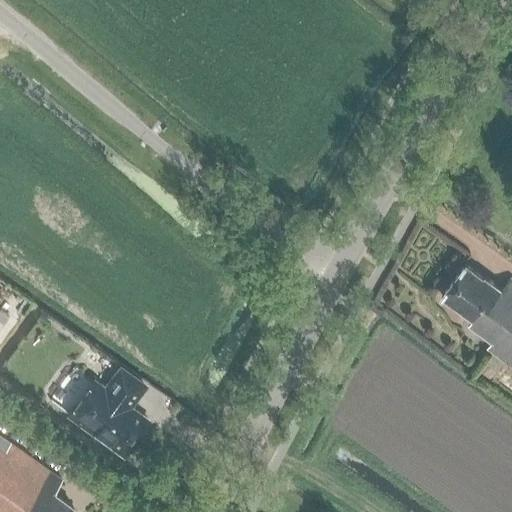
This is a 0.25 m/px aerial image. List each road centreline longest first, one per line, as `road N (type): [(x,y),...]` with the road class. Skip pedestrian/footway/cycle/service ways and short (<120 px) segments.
road 1 (unclassified): [(329,283),(0,12)]
road 2 (secondary): [(329,283),(489,0)]
road 3 (secondary): [(212,511),(329,283)]
